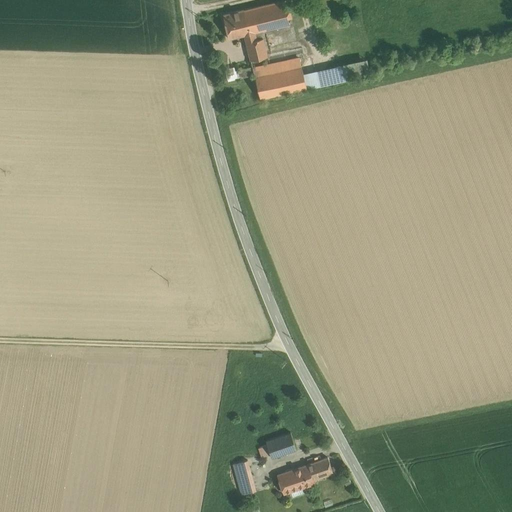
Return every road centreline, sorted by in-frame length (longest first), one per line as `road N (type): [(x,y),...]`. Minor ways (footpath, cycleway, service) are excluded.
road 1 (tertiary): [(186,0),(243,234),(289,347),(379,511)]
road 2 (track): [(289,347),(0,340)]
